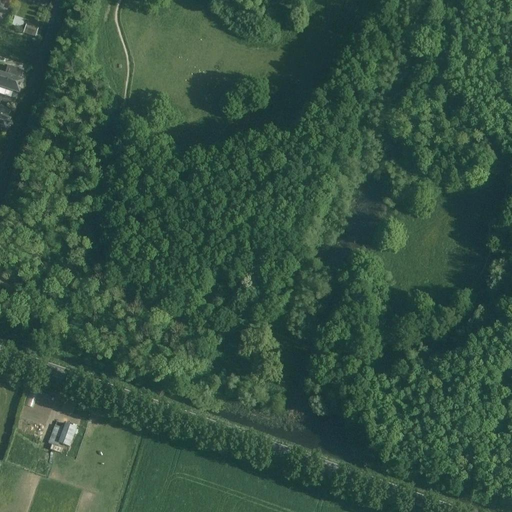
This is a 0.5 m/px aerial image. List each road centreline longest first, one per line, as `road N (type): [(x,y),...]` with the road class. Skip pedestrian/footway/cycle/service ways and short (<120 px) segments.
road 1 (track): [(305,346),(392,370),(485,262),(508,175),(438,80),(462,0)]
road 2 (track): [(305,346),(260,328),(211,330),(143,307),(104,252),(128,61),(117,28),(119,0)]
road 3 (tertiary): [(453,511),(0,352)]
